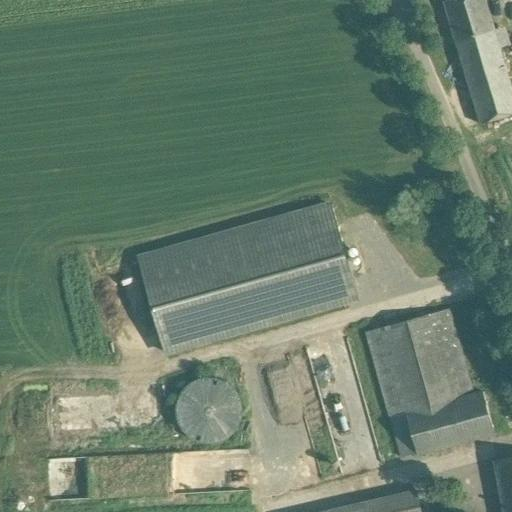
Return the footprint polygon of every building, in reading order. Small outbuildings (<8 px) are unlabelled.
[(511,114),(511,86),(488,8),(485,0),(445,0),(444,0),(481,123),(511,114)] [(139,259),(164,351),(359,297),(333,204),(139,259)] [(450,308),(430,314),(369,331),(393,416),(391,417),(402,457),(418,452),(418,455),(495,433),(484,391),(473,394),(450,308)] [(178,407),(177,410),(178,412),(178,415),(179,418),(179,421),(181,423),(182,426),(183,428),(185,431),(187,433),(189,435),(191,436),(194,438),(196,439),(199,440),(202,441),(204,442),(207,442),(210,442),(213,442),(216,442),(219,441),(221,440),(224,439),(226,438),(229,436),(231,435),(233,433),(235,431),(237,428),(238,426),(240,423),(241,421),(242,418),(242,415),(243,412),(243,410),(243,407),(242,404),(242,401),(241,398),(240,396),(238,393),(237,391),(235,389),(233,386),(231,385),(229,383),(226,381),(224,380),(221,379),(219,378),(216,377),(213,377),(210,377),(207,377),(204,377),(202,378),(199,379),(196,380),(194,381),(191,383),(189,385),(187,386),(185,389),(183,391),(182,393),(181,396),(179,398),(179,401),(178,404),(178,407)] [(511,511),(511,456),(495,460),(504,511),(511,511)] [(421,511),(417,490),(326,511),(421,511)]
